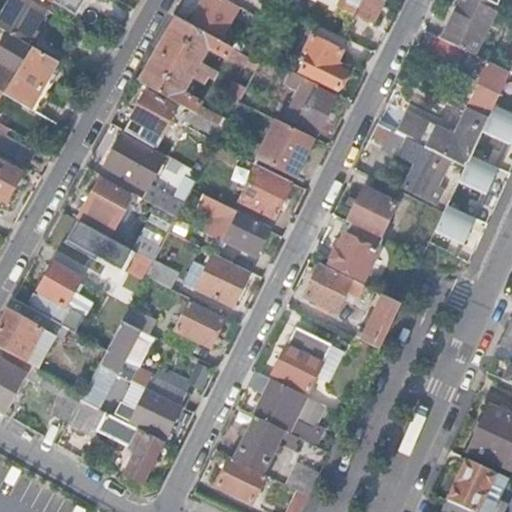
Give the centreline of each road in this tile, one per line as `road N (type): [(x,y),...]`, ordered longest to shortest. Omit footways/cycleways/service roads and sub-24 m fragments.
road 1 (residential): [(134,511),(0,442),(0,284),(159,0)]
road 2 (residential): [(418,0),(166,509)]
road 3 (residential): [(376,511),(511,223)]
